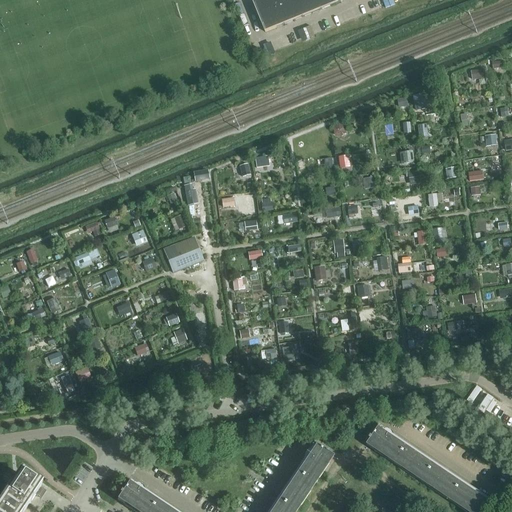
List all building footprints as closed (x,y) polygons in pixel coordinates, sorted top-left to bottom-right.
[(253,0),(266,32),(346,0),(253,0)] [(507,64),(492,65),(493,74),(508,72),(507,64)] [(485,70),(471,71),(472,82),(486,80),(485,70)] [(406,98),(397,100),(399,108),(408,106),(406,98)] [(427,99),(416,101),(418,110),(429,109),(427,99)] [(511,115),(511,108),(499,109),(500,119),(511,118),(511,115)] [(469,114),(460,115),(463,132),(472,130),(469,114)] [(409,122),(402,124),(404,134),(411,133),(409,122)] [(427,124),(417,125),(419,139),(428,138),(427,124)] [(344,125),(334,127),(336,138),(345,137),(344,125)] [(496,134),(485,136),(487,148),(498,147),(496,134)] [(511,139),(503,141),(504,152),(511,150),(511,139)] [(321,142),(311,143),(312,152),(322,150),(321,142)] [(414,148),(406,149),(407,158),(415,157),(414,148)] [(348,155),(338,156),(340,169),(350,168),(348,155)] [(271,156),(255,158),(256,167),(272,165),(271,156)] [(501,159),(490,161),(493,177),(503,175),(501,159)] [(249,163),(239,165),(240,173),(251,172),(249,163)] [(325,165),(315,166),(316,176),(326,175),(325,165)] [(456,168),(445,169),(447,180),(458,178),(456,168)] [(206,170),(193,173),(195,183),(208,180),(206,170)] [(417,171),(408,173),(410,187),(419,185),(417,171)] [(328,183),(328,186),(323,187),(325,197),(334,196),(332,183),(328,183)] [(194,185),(184,187),(188,202),(197,200),(194,185)] [(480,187),(470,188),(471,198),(482,197),(480,187)] [(177,191),(166,196),(171,207),(181,203),(177,191)] [(438,195),(428,196),(429,210),(439,209),(438,195)] [(237,197),(221,199),(223,207),(238,205),(237,197)] [(272,199),(261,200),(262,209),(272,207),(272,199)] [(397,199),(389,200),(390,210),(398,210),(397,199)] [(356,206),(348,207),(349,218),(357,217),(356,206)] [(340,209),(324,211),(325,219),(341,217),(340,209)] [(298,214),(282,216),(283,224),(299,222),(298,214)] [(182,215),(171,220),(176,232),(187,227),(182,215)] [(114,217),(104,221),(109,234),(119,230),(114,217)] [(258,220),(243,223),(244,231),(260,229),(258,220)] [(99,221),(90,225),(84,228),(87,235),(92,233),(94,238),(102,234),(99,229),(102,227),(99,221)] [(508,223),(497,224),(499,232),(509,230),(508,223)] [(443,229),(433,230),(434,240),(444,239),(443,229)] [(144,230),(132,235),(137,248),(149,243),(144,230)] [(426,232),(417,233),(419,246),(428,245),(426,232)] [(382,235),(373,235),(374,247),(383,246),(382,235)] [(172,275),(204,262),(194,238),(163,250),(172,275)] [(511,245),(511,238),(501,239),(503,248),(511,246),(511,245)] [(343,241),(333,242),(335,258),(345,257),(343,241)] [(33,249),(25,252),(30,263),(37,260),(33,249)] [(298,249),(288,250),(289,259),(299,257),(298,249)] [(262,250),(248,253),(249,261),(264,259),(262,250)] [(87,253),(76,257),(79,267),(90,262),(87,253)] [(9,258),(2,261),(5,267),(12,264),(9,258)] [(152,258),(142,262),(146,272),(156,268),(152,258)] [(387,258),(377,259),(379,272),(388,271),(387,258)] [(412,263),(398,265),(398,274),(413,273),(412,263)] [(67,268),(56,272),(60,281),(71,277),(67,268)] [(324,268),(314,269),(316,283),(326,282),(324,268)] [(303,269),(294,270),(295,279),(299,284),(300,290),(308,289),(307,283),(305,281),(304,277),(303,269)] [(472,270),(464,271),(465,280),(473,279),(472,270)] [(434,275),(426,276),(427,287),(435,286),(434,275)] [(29,278),(20,281),(24,291),(33,288),(29,278)] [(242,279),(232,280),(234,292),(243,291),(242,279)] [(94,285),(91,288),(91,294),(95,297),(100,297),(103,293),(103,288),(99,284),(94,285)] [(367,286),(357,287),(358,299),(367,298),(367,286)] [(511,288),(499,291),(501,301),(511,299),(511,288)] [(166,292),(157,295),(160,303),(170,299),(166,292)] [(353,293),(343,294),(345,308),(355,307),(353,293)] [(476,294),(462,297),(463,306),(477,304),(476,294)] [(285,298),(276,299),(278,307),(286,306),(285,298)] [(55,299),(48,302),(52,314),(60,310),(55,299)] [(266,302),(258,302),(259,310),(266,310),(266,302)] [(128,303),(117,308),(120,317),(132,313),(128,303)] [(40,306),(30,310),(35,321),(45,317),(40,306)] [(436,306),(427,307),(428,319),(437,318),(436,306)] [(370,310),(360,312),(362,325),(371,324),(370,310)] [(355,312),(346,313),(347,323),(356,322),(355,312)] [(177,313),(166,318),(169,327),(180,323),(177,313)] [(86,319),(79,322),(83,333),(91,330),(86,319)] [(298,321),(289,323),(290,331),(299,330),(298,321)] [(457,322),(447,322),(447,332),(457,332),(457,322)] [(139,327),(131,330),(136,342),(144,338),(139,327)] [(419,328),(408,330),(411,349),(422,347),(419,328)] [(182,329),(174,333),(179,344),(186,341),(182,329)] [(249,329),(239,331),(240,339),(250,338),(249,329)] [(56,338),(49,340),(52,346),(58,344),(56,338)] [(96,338),(88,342),(92,353),(100,350),(96,338)] [(376,341),(367,343),(368,353),(377,352),(376,341)] [(357,342),(348,343),(349,356),(359,355),(357,342)] [(145,344),(133,349),(137,359),(149,354),(145,344)] [(276,348),(261,351),(262,360),(267,359),(268,363),(278,362),(276,348)] [(305,351),(291,353),(292,361),(306,359),(305,351)] [(59,353),(44,359),(48,368),(63,362),(59,353)] [(14,369),(6,372),(10,383),(18,380),(14,369)] [(87,369),(75,374),(79,385),(92,380),(87,369)] [(72,384),(64,387),(67,395),(75,391),(72,384)] [(482,511),(491,501),(402,441),(400,443),(394,439),(395,437),(395,436),(394,434),(392,433),(391,432),(389,431),(387,431),(381,427),(373,438),(372,438),(370,440),(371,440),(368,446),(465,511),(482,511)] [(299,466),(268,511),(296,511),(333,457),(327,454),(328,452),(326,451),(325,452),(314,445),(309,451),(307,452),(306,453),(305,455),(304,456),(304,459),(306,461),(301,467),(299,466)] [(0,511),(24,511),(36,494),(38,496),(42,490),(40,489),(40,488),(19,474),(0,503),(0,511)] [(176,511),(151,495),(150,498),(143,493),(145,491),(144,491),(143,489),(142,487),(141,486),(139,485),(136,485),(130,479),(117,500),(134,511),(176,511)]
